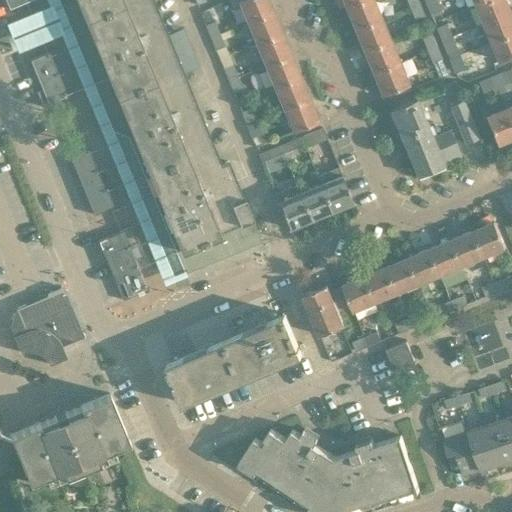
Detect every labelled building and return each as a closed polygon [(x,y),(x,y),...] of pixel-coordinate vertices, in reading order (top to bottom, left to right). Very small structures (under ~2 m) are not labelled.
[(4,0),(8,8),(9,10),(18,6),(28,2),(33,0),(32,0),(4,0)] [(128,137),(184,273),(259,242),(261,241),(252,220),(253,220),(245,199),(243,200),(228,161),(221,164),(152,0),(58,0),(64,14),(112,130),(128,137)] [(239,0),(238,0),(247,21),(273,10),(268,0),(239,0)] [(380,18),(372,0),(362,0),(345,7),(354,28),(380,18)] [(436,0),(433,0),(426,3),(431,16),(441,12),(436,0)] [(481,0),(474,3),(482,22),(508,11),(503,0),(481,0)] [(423,15),(418,3),(409,7),(414,19),(423,15)] [(51,5),(7,24),(12,36),(20,53),(64,33),(57,17),(51,5)] [(282,32),(273,10),(247,21),(256,43),(282,32)] [(482,22),(490,40),(511,31),(511,21),(508,11),(482,22)] [(389,39),(380,18),(354,28),(363,50),(389,39)] [(204,24),(210,37),(219,33),(214,20),(204,24)] [(441,40),(451,36),(446,23),(436,27),(441,40)] [(511,54),(511,31),(490,40),(498,61),(511,54)] [(291,54),(282,32),(256,43),(265,65),(291,54)] [(224,47),(219,33),(210,37),(215,50),(224,47)] [(421,38),(427,50),(436,46),(431,34),(421,38)] [(451,36),(441,40),(447,53),(456,49),(451,36)] [(398,61),(389,39),(363,50),(372,72),(398,61)] [(441,59),(436,46),(427,50),(432,63),(441,59)] [(36,92),(43,109),(57,103),(57,101),(74,93),(56,50),(30,61),(42,90),(36,92)] [(300,76),(291,54),(265,65),(274,87),(300,76)] [(454,71),(464,67),(459,54),(449,58),(454,71)] [(398,61),(372,72),(381,95),(408,84),(398,61)] [(223,69),(228,81),(237,77),(232,65),(223,69)] [(504,71),(491,76),(495,86),(508,81),(504,71)] [(283,109),(309,98),(300,76),(274,87),(283,109)] [(482,92),(495,86),(491,76),(478,82),(482,92)] [(242,90),(237,77),(228,81),(233,94),(242,90)] [(319,121),(309,98),(283,109),(292,131),(319,121)] [(390,109),(399,133),(414,127),(416,131),(427,127),(416,99),(390,109)] [(449,105),(453,116),(466,110),(461,99),(449,105)] [(241,112),(246,125),(255,121),(250,108),(241,112)] [(496,143),(511,136),(511,125),(505,109),(485,117),(496,143)] [(466,110),(453,116),(465,143),(477,137),(466,110)] [(260,133),(255,121),(246,125),(251,137),(260,133)] [(414,127),(399,133),(403,142),(407,141),(421,174),(443,165),(443,164),(461,157),(450,130),(432,137),(427,127),(416,131),(414,127)] [(300,137),(303,144),(304,143),(305,146),(326,138),(322,128),(300,137)] [(300,137),(280,145),(283,152),(303,144),(300,137)] [(261,161),(283,152),(280,145),(258,154),(261,161)] [(69,157),(87,200),(93,214),(117,204),(105,176),(100,178),(88,149),(69,157)] [(316,176),(319,183),(331,212),(353,203),(338,167),(316,176)] [(331,212),(319,183),(299,191),(311,220),(331,212)] [(311,220),(299,191),(296,184),(274,193),(289,229),(311,220)] [(473,230),(484,256),(505,247),(494,221),(473,230)] [(121,232),(98,241),(122,301),(137,295),(136,293),(145,289),(133,259),(142,256),(131,228),(122,231),(121,232)] [(473,230),(451,239),(462,265),(484,256),(473,230)] [(462,265),(451,239),(430,248),(441,274),(462,265)] [(430,248),(408,257),(419,283),(441,274),(430,248)] [(419,283),(408,257),(386,266),(397,293),(419,283)] [(386,266),(365,275),(376,301),(397,293),(386,266)] [(353,311),(376,301),(365,275),(342,285),(343,287),(350,304),(353,311)] [(507,277),(494,282),(498,291),(510,286),(507,277)] [(485,297),(498,291),(494,282),(482,287),(485,297)] [(344,325),(337,309),(330,292),(327,285),(303,295),(320,335),(344,325)] [(337,309),(350,304),(343,287),(330,292),(337,309)] [(13,336),(20,353),(23,352),(25,352),(28,351),(31,352),(33,352),(36,353),(38,354),(40,355),(43,357),(44,358),(46,360),(48,363),(49,365),(66,358),(61,346),(84,337),(64,289),(15,309),(9,326),(13,335),(13,336)] [(463,295),(451,300),(454,310),(467,304),(463,295)] [(442,315),(454,310),(451,300),(438,306),(442,315)] [(420,313),(407,318),(411,328),(424,322),(420,313)] [(285,314),(226,339),(242,379),(302,354),(285,314)] [(399,333),(411,328),(407,318),(395,324),(399,333)] [(364,337),(368,346),(381,341),(377,331),(364,337)] [(356,351),(368,346),(364,337),(352,342),(356,351)] [(242,379),(226,339),(166,364),(183,404),(242,379)] [(407,342),(407,341),(386,349),(386,350),(388,350),(396,370),(395,371),(396,372),(416,363),(416,362),(415,363),(406,342),(407,342)] [(503,381),(491,385),(493,393),(506,389),(503,381)] [(482,397),(493,393),(491,385),(479,389),(482,397)] [(457,396),(459,404),(471,400),(469,392),(457,396)] [(130,443),(109,394),(80,406),(80,407),(83,406),(85,410),(67,418),(65,413),(66,413),(66,412),(53,417),(53,418),(54,418),(56,422),(38,430),(36,425),(39,424),(39,423),(11,434),(9,434),(8,435),(10,436),(30,484),(63,470),(65,476),(64,477),(65,478),(100,463),(100,462),(99,462),(96,456),(130,443)] [(447,408),(459,404),(457,396),(445,400),(447,408)] [(511,415),(502,419),(511,448),(511,415)] [(511,464),(511,448),(502,419),(485,425),(498,463),(508,460),(510,465),(511,464)] [(498,463),(485,425),(468,430),(481,469),(480,469),(482,475),(483,475),(483,474),(489,472),(487,467),(498,463)] [(308,509),(313,511),(327,511),(335,457),(314,444),(318,439),(304,430),(301,435),(292,429),(286,439),(271,429),(262,442),(255,437),(238,463),(255,474),(259,468),(312,503),(308,509)] [(463,475),(480,469),(481,469),(468,430),(442,439),(451,467),(459,464),(463,475)] [(358,449),(335,457),(327,511),(347,511),(346,507),(417,484),(401,435),(374,444),(372,439),(356,444),(358,449)]
